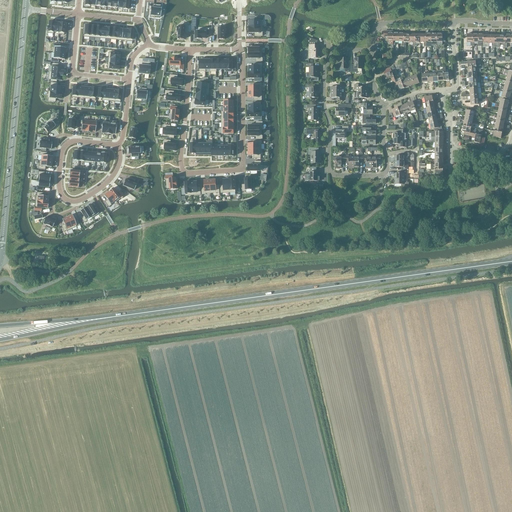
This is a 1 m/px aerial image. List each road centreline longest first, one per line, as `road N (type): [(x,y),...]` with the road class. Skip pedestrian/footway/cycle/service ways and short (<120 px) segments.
road 1 (primary): [(121,315),(511,261)]
road 2 (residential): [(238,48),(241,166),(189,172),(180,156),(190,49)]
road 3 (tertiary): [(2,242),(24,9)]
road 4 (residential): [(331,173),(323,106),(328,60),(337,47),(372,50)]
road 5 (residential): [(116,145),(112,175),(75,201),(61,194),(59,168),(65,145),(76,140)]
road 6 (primary): [(0,339),(121,315)]
road 7 (primary): [(121,315),(0,325)]
road 8 (residential): [(331,173),(384,173),(382,105)]
